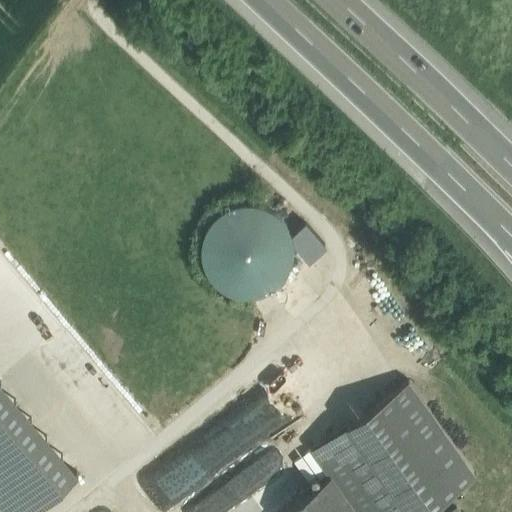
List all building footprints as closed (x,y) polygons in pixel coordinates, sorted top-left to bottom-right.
[(242,302),(302,254),(307,259),(326,244),(306,219),(288,233),(253,190),(191,239),(242,302)] [(63,384),(78,406),(98,393),(66,345),(49,356),(54,362),(50,365),(63,384)] [(420,511),(476,473),(408,378),(348,421),(412,511),(420,511)] [(30,511),(79,471),(3,380),(0,382),(0,501),(8,511),(30,511)] [(412,511),(348,421),(311,447),(330,473),(357,511),(412,511)] [(155,506),(269,447),(200,448),(140,480),(154,506),(155,506)] [(357,511),(330,473),(276,511),(357,511)]
